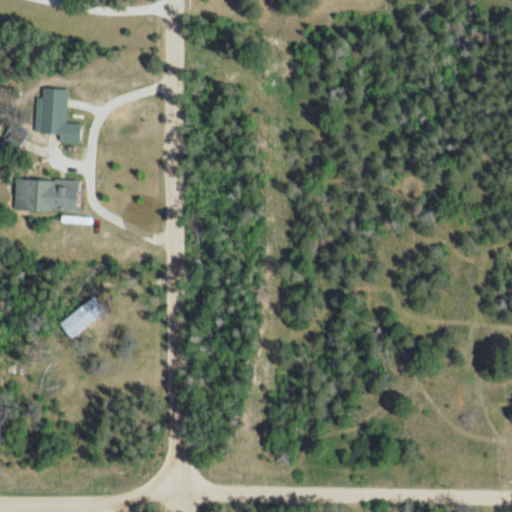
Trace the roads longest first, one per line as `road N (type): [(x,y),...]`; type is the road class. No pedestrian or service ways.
road 1 (residential): [(0,505),(183,491),(511,497)]
road 2 (residential): [(185,511),(175,420),(175,0)]
